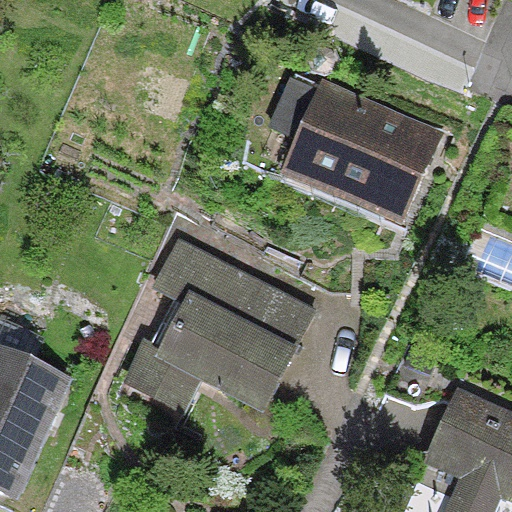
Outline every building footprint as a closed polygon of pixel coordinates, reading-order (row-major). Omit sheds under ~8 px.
[(296,138),(318,89),(291,76),(269,126),(296,138)] [(444,131),(323,78),(318,89),(296,138),(281,172),(338,197),(402,225),(444,131)] [(184,269),(125,378),(191,414),(207,383),(260,411),(302,333),(184,269)] [(61,383),(0,357),(0,489),(14,495),(61,383)] [(511,423),(454,401),(427,472),(460,485),(449,511),(501,511),(506,499),(511,501),(511,423)]
